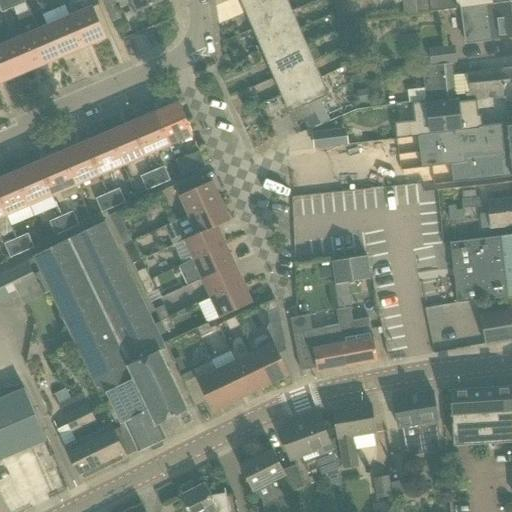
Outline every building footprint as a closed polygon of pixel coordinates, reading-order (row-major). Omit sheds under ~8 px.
[(9,0),(0,0),(0,7),(2,12),(13,7),(9,0)] [(121,19),(113,0),(103,0),(113,22),(121,19)] [(132,0),(138,12),(164,0),(132,0)] [(241,0),(247,12),(275,0),(241,0)] [(288,0),(275,0),(247,12),(254,29),(293,12),(288,0)] [(462,8),(511,1),(511,0),(415,0),(417,13),(462,8)] [(466,43),(511,37),(511,1),(462,8),(464,21),(466,43)] [(26,2),(13,7),(26,35),(25,36),(38,67),(40,67),(40,66),(60,58),(47,26),(38,30),(30,11),(26,2)] [(93,7),(69,17),(82,48),(84,48),(84,47),(104,39),(106,38),(93,7)] [(293,12),(254,29),(261,45),(301,28),(293,12)] [(69,17),(47,26),(60,58),(62,57),(82,48),(69,17)] [(114,22),(120,35),(132,30),(126,17),(114,22)] [(301,28),(261,45),(268,61),(308,44),(301,28)] [(25,36),(3,45),(16,77),(18,76),(17,76),(38,67),(25,36)] [(308,44),(268,61),(275,78),(315,60),(308,44)] [(3,45),(0,46),(0,83),(15,77),(16,77),(3,45)] [(429,49),(431,66),(457,63),(455,46),(429,49)] [(315,60),(275,78),(282,94),(318,78),(322,77),(315,60)] [(507,97),(507,96),(511,94),(511,68),(504,69),(504,70),(453,76),(452,64),(422,67),(426,101),(455,97),(455,95),(466,94),(467,101),(504,97),(504,99),(507,99),(507,97)] [(318,78),(282,94),(289,110),(288,111),(289,113),(290,112),(311,103),(320,99),(326,97),(330,95),(322,77),(318,78)] [(370,102),(368,89),(356,91),(359,104),(370,102)] [(411,136),(396,138),(397,139),(417,137),(483,129),(483,128),(480,128),(477,100),(459,103),(458,99),(412,104),(412,105),(415,105),(417,126),(413,127),(410,130),(411,136)] [(168,146),(175,144),(193,136),(179,103),(177,103),(178,104),(155,114),(168,146)] [(131,123),(145,156),(168,146),(155,114),(131,123)] [(108,133),(122,166),(145,156),(131,123),(108,133)] [(511,125),(510,126),(483,129),(417,137),(420,168),(442,165),(451,164),(453,183),(467,181),(468,181),(511,176),(511,125)] [(312,133),(314,149),(348,145),(347,129),(312,133)] [(85,143),(99,175),(122,166),(108,133),(85,143)] [(62,153),(76,185),(99,175),(85,143),(62,153)] [(188,157),(193,171),(205,165),(199,152),(188,157)] [(39,163),(54,196),(62,193),(65,199),(79,193),(76,185),(62,153),(39,163)] [(16,173),(30,206),(54,196),(39,163),(16,173)] [(164,167),(152,171),(158,185),(170,180),(164,167)] [(147,190),(158,185),(152,171),(142,176),(147,190)] [(0,179),(0,198),(7,215),(30,206),(16,173),(0,179)] [(202,186),(197,175),(175,185),(189,215),(176,221),(176,222),(222,201),(213,181),(202,186)] [(119,189),(107,194),(113,208),(125,202),(119,189)] [(475,190),(463,192),(463,199),(461,199),(462,208),(463,208),(475,208),(480,207),(479,197),(476,198),(475,190)] [(102,212),(113,208),(107,194),(96,199),(102,212)] [(0,231),(2,236),(13,231),(6,216),(7,215),(0,198),(0,231)] [(511,198),(487,202),(488,213),(479,214),(481,229),(490,228),(511,225),(511,198)] [(198,235),(218,226),(231,221),(222,201),(176,222),(185,239),(174,244),(174,245),(197,234),(198,235)] [(76,209),(82,222),(90,218),(84,205),(76,209)] [(456,205),(448,206),(451,221),(465,219),(464,210),(456,211),(456,205)] [(73,211),(62,216),(68,230),(79,225),(73,211)] [(118,212),(110,216),(124,245),(133,241),(118,212)] [(56,235),(68,230),(62,216),(50,221),(56,235)] [(105,222),(33,256),(34,258),(45,280),(50,290),(52,294),(101,396),(107,393),(122,426),(125,432),(130,430),(140,450),(142,449),(147,447),(150,445),(151,447),(154,449),(162,445),(162,441),(161,440),(164,439),(158,424),(187,410),(160,352),(166,349),(105,222)] [(226,245),(218,226),(198,235),(197,234),(174,245),(183,265),(226,245)] [(38,245),(45,242),(40,230),(32,233),(38,245)] [(28,234),(17,238),(23,252),(34,247),(28,234)] [(458,303),(478,299),(489,297),(511,294),(511,234),(501,237),(449,243),(458,303)] [(11,257),(23,252),(17,238),(5,244),(11,257)] [(133,241),(124,245),(130,257),(138,253),(133,241)] [(235,264),(226,245),(183,265),(191,283),(202,279),(235,264)] [(332,262),(335,285),(372,279),(368,257),(332,262)] [(34,258),(0,274),(0,301),(17,293),(19,292),(45,280),(34,258)] [(244,283),(235,264),(202,279),(211,298),(244,283)] [(332,277),(330,267),(318,269),(320,279),(332,277)] [(137,272),(143,283),(152,279),(146,268),(137,272)] [(157,290),(152,279),(143,283),(148,294),(157,290)] [(220,318),(253,303),(244,283),(211,298),(220,318)] [(264,305),(266,311),(268,314),(279,309),(278,305),(275,299),(264,305)] [(161,321),(170,317),(164,305),(156,309),(161,321)] [(350,307),(349,307),(336,310),(339,325),(340,325),(341,332),(348,367),(378,361),(373,337),(372,337),(369,318),(353,321),(350,307)] [(511,308),(480,314),(485,345),(511,340),(511,308)] [(175,328),(170,317),(161,321),(167,332),(175,328)] [(240,326),(236,317),(225,323),(229,331),(240,326)] [(211,333),(207,324),(196,329),(200,338),(211,333)] [(348,367),(341,332),(340,325),(339,325),(294,334),(301,371),(304,370),(304,369),(314,367),(314,369),(317,368),(318,372),(348,367)] [(265,333),(249,341),(255,352),(254,352),(270,385),(290,375),(277,350),(269,331),(265,333)] [(230,352),(212,360),(212,361),(232,403),(251,394),(235,361),(230,352)] [(254,352),(235,361),(251,394),(270,385),(254,352)] [(185,368),(180,358),(175,360),(180,371),(185,368)] [(186,385),(185,385),(195,406),(195,407),(207,401),(213,412),(232,403),(212,361),(193,370),(198,379),(186,385)] [(511,387),(452,392),(455,445),(488,443),(487,435),(511,433),(511,387)] [(0,460),(47,440),(24,389),(0,399),(0,460)] [(438,421),(433,392),(393,399),(398,428),(401,428),(406,456),(423,454),(442,450),(438,421)] [(81,393),(70,398),(104,468),(127,457),(140,450),(130,430),(125,432),(122,426),(114,430),(112,426),(101,431),(87,403),(86,404),(81,393)] [(70,398),(59,404),(65,415),(63,415),(77,443),(66,448),(81,479),(104,468),(70,398)] [(375,446),(374,433),(376,433),(371,404),(369,404),(369,405),(347,408),(335,411),(335,410),(333,410),(338,439),(339,439),(344,468),(350,467),(358,466),(357,466),(358,466),(355,449),(375,446)] [(337,462),(320,415),(318,415),(318,416),(311,418),(310,419),(281,430),(281,429),(279,430),(290,461),(301,457),(303,462),(307,464),(315,461),(318,469),(319,469),(322,478),(339,473),(337,462)] [(272,450),(241,466),(254,491),(268,483),(271,497),(262,498),(264,511),(275,511),(288,509),(285,493),(283,470),(272,450)] [(285,469),(283,470),(285,493),(293,490),(285,469)] [(392,496),(389,476),(373,478),(376,498),(392,496)] [(406,481),(391,483),(393,497),(408,494),(406,481)] [(204,484),(180,496),(188,511),(229,511),(226,494),(211,496),(204,484)] [(393,511),(392,501),(373,504),(374,511),(393,511)]
